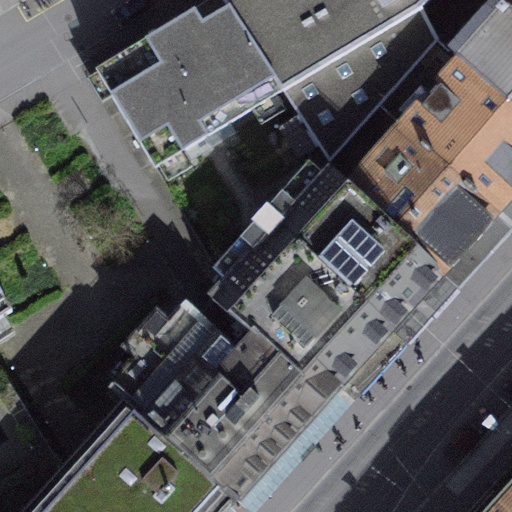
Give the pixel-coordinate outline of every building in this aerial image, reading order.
[(313,142),(222,0),(209,0),(96,69),(109,89),(154,165),(205,252),(201,254),(210,271),(221,290),(277,228),(333,168),(327,163),(313,142)] [(511,0),(222,0),(313,142),(327,163),(377,108),(438,42),(427,28),(418,6),(424,0),(511,0)] [(511,0),(495,0),(507,10),(511,14),(511,0)] [(460,61),(511,107),(511,14),(507,10),(460,61)] [(400,129),(494,212),(511,192),(511,107),(460,61),(438,42),(377,108),(400,129)] [(345,188),(441,272),(494,212),(400,129),(350,183),(345,188)] [(277,228),(390,329),(441,272),(345,188),(350,183),(333,168),(277,228)] [(213,299),(324,400),(390,329),(277,228),(221,290),(213,299)] [(0,511),(224,511),(227,509),(235,500),(111,383),(104,390),(119,405),(61,467),(0,370),(0,316),(11,310),(0,292),(0,511)] [(111,383),(235,500),(322,403),(324,400),(213,299),(210,302),(198,315),(185,303),(111,383)] [(511,511),(511,491),(493,511),(511,511)]
